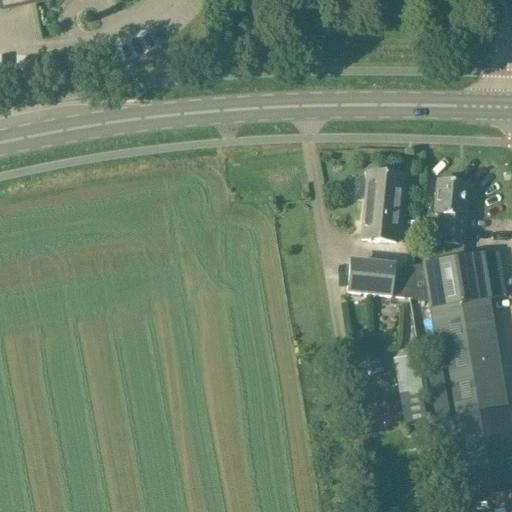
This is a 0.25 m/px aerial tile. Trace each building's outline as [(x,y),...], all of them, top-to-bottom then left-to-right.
[(0,0),(0,10),(33,3),(48,0),(0,0)] [(403,177),(366,174),(360,242),(396,245),(403,177)] [(444,181),(441,183),(436,183),(433,216),(438,217),(436,245),(462,248),(467,203),(463,203),(465,186),(452,184),(450,182),(444,181)] [(427,266),(421,267),(426,302),(428,312),(438,375),(427,377),(434,424),(448,504),(511,493),(511,449),(488,301),(505,298),(498,255),(462,261),(427,266)] [(349,261),(346,296),(391,300),(391,299),(394,271),(394,266),(349,261)] [(413,268),(410,301),(426,302),(421,267),(413,268)] [(399,270),(396,299),(410,301),(413,268),(399,270)] [(392,361),(403,429),(428,425),(416,357),(413,358),(412,354),(396,357),(397,360),(392,361)]
